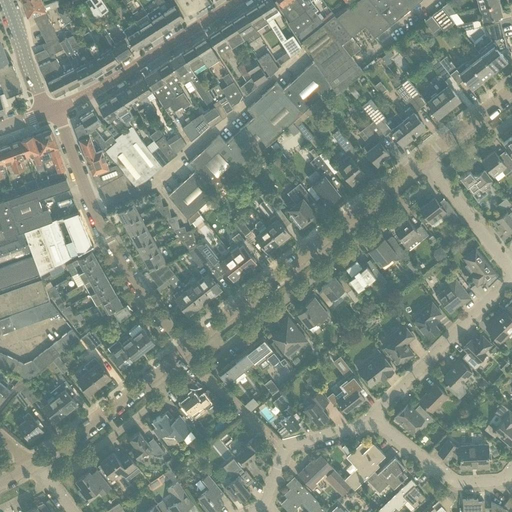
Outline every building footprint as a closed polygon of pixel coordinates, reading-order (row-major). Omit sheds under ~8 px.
[(40,0),(34,0),(23,4),(24,7),(28,17),(32,15),(43,11),(45,10),(58,6),(56,1),(43,6),(43,5),(42,4),(41,0),(40,0)] [(101,0),(86,0),(83,2),(95,19),(108,11),(101,0)] [(179,0),(189,15),(199,9),(193,0),(179,0)] [(193,0),(199,9),(212,0),(193,0)] [(271,0),(263,0),(256,5),(268,23),(290,57),(301,49),(293,35),(286,40),(272,18),(280,13),(278,10),(275,5),(271,0)] [(277,0),(279,2),(282,6),(280,8),(290,22),(288,23),(295,35),(303,47),(304,48),(312,60),(337,40),(324,23),(321,20),(314,12),(303,0),(277,0)] [(303,0),(314,12),(317,10),(311,1),(312,0),(303,0)] [(348,0),(352,5),(336,18),(340,24),(354,13),(354,12),(368,0),(369,0),(379,12),(380,11),(390,3),(387,0),(348,0)] [(340,24),(351,37),(365,26),(374,37),(390,24),(380,12),(380,11),(379,12),(369,0),(368,0),(354,12),(354,13),(340,24)] [(380,12),(390,24),(419,0),(387,0),(390,3),(380,11),(380,12)] [(448,2),(442,7),(448,15),(456,13),(448,2)] [(498,2),(479,7),(481,14),(477,15),(478,20),(502,14),(498,2)] [(62,4),(56,7),(63,19),(69,15),(62,4)] [(175,5),(163,13),(171,27),(184,19),(175,5)] [(256,31),(268,23),(257,5),(244,12),(253,26),(256,31)] [(159,7),(147,14),(160,34),(171,27),(163,13),(159,7)] [(440,26),(444,31),(454,22),(448,15),(442,7),(431,15),(440,26)] [(32,15),(35,21),(46,16),(43,11),(32,15)] [(244,12),(232,20),(240,34),(244,39),(247,44),(259,36),(256,31),(253,26),(244,12)] [(331,12),(321,20),(324,23),(334,16),(331,12)] [(147,14),(135,22),(147,42),(160,34),(147,14)] [(431,15),(424,21),(433,32),(440,26),(431,15)] [(35,21),(37,26),(49,22),(46,16),(35,21)] [(337,40),(312,60),(313,61),(331,86),(336,93),(363,71),(361,68),(351,56),(360,48),(351,37),(340,24),(336,18),(334,16),(324,23),(337,40)] [(231,47),(244,39),(240,34),(232,20),(220,28),(231,47)] [(472,21),(456,25),(461,31),(474,28),(472,21)] [(493,44),(480,55),(493,71),(494,71),(493,69),(499,64),(500,66),(507,60),(500,51),(506,47),(499,21),(485,24),(488,38),(493,44)] [(37,26),(40,32),(52,27),(49,22),(37,26)] [(127,28),(123,31),(130,41),(135,50),(137,49),(147,42),(135,22),(127,27),(127,28)] [(40,32),(43,37),(55,33),(52,27),(40,32)] [(219,55),(231,47),(220,28),(207,36),(219,55)] [(88,32),(82,36),(104,70),(118,60),(110,47),(100,53),(96,48),(98,47),(88,32)] [(102,35),(110,47),(118,60),(131,52),(123,39),(115,44),(107,32),(102,35)] [(55,33),(43,37),(46,42),(57,37),(55,33)] [(72,36),(60,42),(73,67),(74,67),(81,82),(95,75),(84,54),(72,36)] [(46,42),(43,44),(45,49),(49,56),(52,61),(56,59),(53,53),(63,48),(57,37),(46,42)] [(205,37),(193,45),(205,63),(207,67),(220,59),(205,37)] [(87,52),(84,54),(95,75),(104,70),(88,45),(85,47),(87,52)] [(193,45),(181,53),(193,71),(205,63),(193,45)] [(35,54),(34,54),(37,61),(49,56),(45,49),(35,54)] [(390,51),(380,58),(386,65),(391,61),(389,58),(393,55),(390,51)] [(181,53),(169,61),(180,79),(184,84),(191,80),(196,89),(202,99),(203,99),(207,105),(207,104),(210,108),(215,106),(206,91),(205,90),(201,85),(196,76),(193,71),(181,53)] [(268,53),(258,59),(269,76),(278,68),(268,53)] [(474,57),(468,62),(469,63),(483,80),(482,78),(492,70),(493,72),(493,71),(480,55),(479,53),(474,57)] [(284,54),(275,60),(279,65),(288,59),(284,54)] [(446,56),(439,61),(442,64),(451,75),(457,84),(464,79),(471,89),(472,88),(471,87),(481,79),(482,80),(483,80),(469,63),(468,62),(467,60),(456,68),(446,56)] [(0,80),(2,86),(6,96),(22,90),(10,59),(7,60),(7,61),(0,63),(0,80)] [(56,59),(50,61),(57,76),(60,74),(68,89),(81,82),(74,67),(73,67),(63,72),(56,59)] [(255,60),(244,67),(245,68),(256,85),(266,77),(256,61),(255,60)] [(57,76),(50,61),(49,61),(39,66),(46,81),(53,97),(68,89),(60,74),(57,76)] [(169,61),(156,69),(174,96),(175,96),(175,97),(183,92),(176,82),(180,79),(169,61)] [(313,61),(283,89),(303,112),(331,86),(313,61)] [(243,64),(238,68),(243,75),(242,75),(246,82),(239,88),(245,95),(256,85),(245,68),(244,67),(243,64)] [(439,74),(428,82),(431,85),(448,107),(459,98),(453,91),(444,80),(451,75),(442,64),(435,69),(439,74)] [(156,69),(144,77),(150,85),(162,105),(165,109),(170,106),(174,112),(181,107),(175,97),(175,96),(174,96),(156,69)] [(228,85),(221,89),(231,105),(243,97),(228,73),(222,77),(228,85)] [(143,78),(130,86),(139,99),(142,105),(146,109),(147,112),(154,108),(150,101),(155,98),(143,78)] [(412,98),(419,107),(426,102),(428,104),(437,116),(448,107),(431,85),(420,94),(407,78),(400,84),(412,98)] [(247,109),(253,116),(273,139),(303,112),(283,89),(276,82),(247,109)] [(217,84),(206,91),(215,106),(222,117),(233,107),(231,105),(221,89),(220,88),(217,84)] [(406,102),(412,98),(400,84),(395,88),(406,102)] [(130,86),(118,94),(127,107),(131,104),(135,110),(138,108),(142,105),(139,99),(130,86)] [(353,87),(349,91),(356,99),(360,95),(353,87)] [(183,92),(175,97),(181,107),(183,109),(186,106),(184,103),(188,100),(183,92)] [(118,94),(108,100),(121,120),(128,129),(133,126),(129,120),(133,117),(127,107),(118,94)] [(99,106),(98,106),(103,115),(108,122),(113,119),(115,122),(116,123),(121,120),(108,100),(99,106)] [(370,100),(362,107),(368,114),(373,121),(380,128),(386,123),(385,122),(387,120),(370,100)] [(210,108),(203,113),(210,124),(211,126),(222,117),(215,106),(210,108)] [(408,115),(401,120),(414,136),(415,135),(415,134),(425,126),(410,107),(405,111),(408,115)] [(93,110),(79,118),(82,122),(87,131),(89,132),(102,148),(104,150),(115,141),(113,140),(115,139),(111,135),(105,140),(94,128),(102,123),(93,110)] [(203,113),(190,121),(199,134),(210,124),(203,113)] [(387,120),(385,122),(386,123),(402,144),(413,135),(413,136),(414,136),(401,120),(396,113),(387,120)] [(253,116),(225,142),(225,143),(245,165),(273,139),(253,116)] [(190,121),(182,128),(191,141),(199,134),(190,121)] [(301,121),(296,125),(299,130),(307,140),(307,141),(313,136),(301,121)] [(362,130),(370,141),(361,148),(365,153),(367,151),(377,164),(377,163),(383,158),(383,159),(385,158),(384,157),(389,154),(383,146),(376,137),(382,132),(379,128),(373,121),(362,130)] [(74,126),(92,173),(109,166),(102,148),(95,150),(89,132),(87,131),(82,122),(74,126)] [(293,122),(287,127),(293,135),(299,130),(293,122)] [(110,124),(105,128),(105,129),(111,135),(115,139),(119,135),(110,124)] [(116,164),(124,173),(135,186),(146,180),(162,166),(150,150),(148,148),(133,126),(128,129),(122,133),(119,135),(115,139),(113,140),(115,141),(104,150),(104,151),(116,164)] [(49,130),(34,136),(44,163),(52,160),(57,173),(62,170),(65,169),(61,157),(51,131),(51,129),(49,130)] [(158,129),(150,136),(155,142),(157,145),(170,160),(176,155),(175,154),(166,140),(158,129)] [(339,129),(332,134),(349,155),(343,160),(343,161),(337,166),(345,176),(352,184),(352,183),(363,173),(364,174),(353,160),(359,155),(353,147),(339,129)] [(177,133),(166,140),(175,154),(186,145),(177,133)] [(196,169),(217,191),(245,165),(225,143),(225,142),(219,135),(189,162),(196,169)] [(511,135),(511,136),(503,143),(511,153),(511,154),(509,157),(511,160),(511,135)] [(32,136),(21,140),(27,157),(33,155),(36,164),(42,162),(32,136)] [(19,141),(10,144),(19,171),(25,169),(22,159),(27,157),(21,140),(19,141)] [(155,142),(148,148),(150,150),(162,166),(170,160),(157,145),(155,142)] [(276,142),(271,146),(276,152),(281,148),(276,142)] [(19,171),(10,144),(0,147),(0,149),(5,165),(10,163),(14,173),(19,171)] [(500,159),(498,156),(493,150),(481,160),(493,175),(500,169),(505,175),(511,168),(511,160),(509,157),(504,150),(504,151),(506,154),(500,159)] [(331,171),(318,155),(309,162),(320,175),(311,183),(312,185),(307,189),(316,200),(321,196),(327,203),(339,194),(324,176),(331,171)] [(112,179),(118,176),(124,173),(116,164),(109,166),(92,173),(97,187),(100,186),(112,179)] [(196,169),(168,195),(187,218),(191,215),(195,212),(196,210),(217,191),(196,169)] [(57,172),(47,176),(49,183),(65,177),(63,172),(63,171),(63,170),(57,172)] [(493,181),(490,178),(484,170),(478,174),(472,174),(469,170),(459,177),(467,187),(468,186),(473,192),(472,193),(478,200),(486,193),(484,191),(483,192),(482,190),(493,181)] [(135,186),(124,173),(118,176),(125,189),(135,186)] [(47,176),(35,180),(38,187),(38,188),(49,183),(47,176)] [(112,179),(115,185),(119,192),(125,189),(118,176),(112,179)] [(4,200),(0,201),(0,219),(6,237),(24,231),(32,254),(39,273),(48,268),(53,265),(39,225),(52,220),(47,207),(46,208),(47,208),(42,209),(38,199),(37,196),(44,193),(45,196),(68,188),(68,189),(69,188),(65,178),(65,177),(49,183),(38,188),(38,187),(27,191),(21,194),(16,195),(15,196),(4,199),(4,200)] [(115,185),(112,179),(100,186),(103,192),(115,185)] [(27,191),(38,187),(35,180),(24,184),(24,185),(27,191)] [(305,202),(311,197),(300,183),(291,190),(294,193),(290,196),(296,204),(290,209),(302,224),(314,214),(305,202)] [(24,185),(18,187),(21,194),(27,191),(24,185)] [(119,192),(115,185),(103,192),(106,197),(119,192)] [(4,199),(15,196),(16,195),(13,189),(13,190),(2,194),(4,199)] [(222,190),(219,197),(224,200),(227,193),(222,190)] [(159,195),(153,197),(155,206),(161,202),(159,195)] [(71,196),(59,200),(62,207),(56,210),(58,216),(76,209),(71,196)] [(271,218),(269,219),(271,221),(266,226),(278,241),(284,237),(285,237),(289,233),(274,215),(273,216),(272,214),(279,208),(269,196),(258,205),(268,217),(269,216),(271,218)] [(206,202),(211,208),(215,204),(210,198),(206,202)] [(458,217),(446,202),(440,206),(434,198),(420,209),(431,223),(445,212),(452,222),(458,217)] [(506,198),(495,206),(500,213),(511,204),(506,198)] [(155,206),(163,216),(170,212),(168,205),(163,207),(161,202),(155,206)] [(121,218),(124,223),(139,214),(133,203),(117,211),(118,212),(116,213),(119,219),(121,218)] [(511,206),(494,221),(502,231),(504,229),(507,233),(511,228),(511,206)] [(195,212),(187,218),(190,224),(196,220),(195,219),(200,215),(196,210),(195,212)] [(52,220),(39,225),(53,265),(57,263),(61,261),(85,249),(94,244),(93,244),(91,244),(89,239),(90,238),(89,238),(87,232),(87,231),(86,232),(84,226),(85,226),(84,225),(81,219),(82,219),(82,218),(81,219),(79,212),(78,211),(52,220)] [(163,216),(171,226),(178,222),(176,216),(171,217),(170,212),(163,216)] [(127,229),(130,234),(145,226),(139,214),(124,223),(124,224),(122,225),(125,230),(127,229)] [(238,215),(232,220),(241,230),(245,235),(250,231),(238,215)] [(254,226),(250,229),(253,232),(261,243),(268,251),(272,247),(272,246),(278,241),(266,226),(260,219),(255,223),(254,226)] [(401,242),(407,250),(408,251),(408,250),(406,247),(417,239),(419,241),(428,234),(420,224),(419,224),(420,225),(415,229),(407,219),(404,221),(405,222),(402,224),(402,223),(399,225),(399,224),(394,228),(395,228),(394,229),(403,241),(402,242),(401,242)] [(178,222),(171,226),(179,237),(191,230),(186,231),(184,226),(179,228),(178,222)] [(133,240),(136,246),(152,237),(145,226),(130,234),(130,235),(128,236),(131,241),(133,240)] [(191,230),(179,237),(189,250),(190,249),(197,245),(191,230)] [(236,248),(231,253),(244,270),(245,270),(244,269),(255,261),(248,253),(255,248),(248,240),(246,237),(245,235),(241,230),(234,235),(240,242),(235,247),(236,248)] [(0,239),(0,265),(32,254),(24,231),(6,237),(0,239)] [(368,250),(374,258),(380,266),(391,257),(391,258),(392,259),(393,259),(394,259),(395,260),(396,260),(397,259),(398,259),(399,258),(411,260),(391,236),(383,243),(374,242),(373,246),(368,250)] [(140,252),(143,257),(158,248),(152,237),(136,246),(137,246),(135,247),(138,253),(140,252)] [(189,250),(187,251),(198,266),(197,267),(199,270),(203,276),(197,281),(210,297),(220,288),(214,280),(220,275),(212,265),(204,254),(197,245),(190,249),(189,250)] [(441,254),(435,258),(438,262),(447,255),(440,246),(437,249),(441,254)] [(158,248),(143,257),(141,259),(144,264),(146,263),(149,269),(165,260),(158,248)] [(468,254),(463,258),(467,264),(465,266),(471,274),(469,276),(470,278),(477,286),(482,282),(483,283),(495,273),(475,248),(468,254)] [(211,249),(204,254),(212,265),(220,275),(226,270),(233,278),(243,270),(244,270),(231,253),(225,257),(224,256),(219,259),(211,249)] [(72,262),(78,273),(97,262),(91,251),(72,262)] [(0,265),(0,287),(39,273),(32,254),(0,265)] [(350,280),(356,288),(357,289),(364,284),(366,284),(367,282),(368,281),(374,275),(382,285),(387,281),(372,263),(367,267),(366,265),(361,269),(360,267),(361,266),(356,259),(346,268),(352,275),(353,274),(355,276),(350,280)] [(78,286),(84,283),(90,280),(103,272),(97,262),(78,273),(72,276),(78,286)] [(48,268),(39,273),(42,280),(43,280),(61,271),(57,263),(53,265),(48,268)] [(147,273),(153,280),(169,268),(165,263),(147,273)] [(169,268),(153,280),(158,286),(163,282),(168,279),(178,291),(173,295),(188,314),(199,305),(184,286),(174,274),(169,268)] [(84,283),(90,294),(109,283),(103,272),(90,280),(84,283)] [(39,305),(44,303),(50,301),(50,300),(43,280),(42,280),(39,273),(0,287),(0,319),(9,316),(15,314),(21,311),(27,309),(33,307),(39,305)] [(323,290),(318,293),(325,301),(329,306),(333,303),(334,305),(348,295),(355,303),(360,299),(351,288),(347,283),(342,287),(336,279),(334,277),(321,287),(323,290)] [(436,296),(443,305),(449,313),(461,304),(461,305),(470,298),(455,278),(443,287),(445,289),(436,296)] [(189,282),(184,286),(199,305),(210,297),(197,281),(192,285),(189,282)] [(90,294),(96,304),(102,301),(115,293),(109,283),(90,294)] [(54,286),(46,290),(49,298),(52,297),(54,300),(60,296),(54,286)] [(102,301),(96,304),(102,315),(121,304),(115,293),(102,301)] [(60,296),(54,300),(55,303),(57,306),(60,310),(66,307),(60,296)] [(304,308),(297,313),(303,321),(308,327),(312,332),(319,327),(317,324),(328,315),(320,305),(314,297),(306,303),(308,305),(304,308)] [(50,301),(44,303),(49,316),(60,313),(50,301)] [(414,322),(420,330),(426,338),(438,328),(432,321),(441,314),(432,302),(417,313),(420,317),(414,322)] [(49,316),(44,303),(39,305),(44,319),(49,316)] [(44,319),(39,305),(33,307),(37,321),(44,319)] [(66,307),(60,310),(64,315),(66,314),(69,319),(75,316),(72,310),(69,305),(66,307)] [(125,305),(117,310),(113,312),(117,317),(120,321),(131,312),(125,305)] [(33,307),(27,309),(32,323),(37,321),(33,307)] [(27,309),(21,311),(26,325),(32,323),(27,309)] [(21,311),(15,314),(20,327),(26,325),(21,311)] [(113,312),(103,320),(109,327),(114,323),(113,321),(117,317),(113,312)] [(486,328),(493,335),(500,343),(511,331),(511,319),(504,312),(504,313),(496,322),(494,321),(486,328)] [(15,314),(9,316),(14,329),(20,327),(15,314)] [(9,316),(0,319),(0,328),(2,334),(8,331),(14,329),(9,316)] [(75,316),(69,319),(72,325),(78,321),(75,316)] [(272,337),(279,345),(288,356),(307,341),(287,316),(281,321),(286,326),(272,337)] [(139,322),(128,330),(143,349),(154,341),(139,322)] [(389,341),(383,346),(387,351),(389,353),(386,356),(389,360),(392,357),(396,362),(400,359),(403,362),(413,354),(407,344),(406,343),(413,338),(414,337),(408,329),(404,325),(387,338),(389,341)] [(67,332),(75,342),(79,338),(72,329),(67,332)] [(91,329),(86,333),(96,346),(101,342),(91,329)] [(128,330),(118,339),(133,357),(143,349),(128,330)] [(62,336),(70,346),(75,342),(67,332),(62,336)] [(96,346),(86,333),(80,337),(91,350),(96,346)] [(57,340),(65,350),(70,346),(62,336),(57,340)] [(471,340),(462,348),(467,353),(463,357),(474,368),(480,363),(478,362),(485,354),(483,352),(491,345),(489,343),(482,336),(476,342),(477,343),(475,344),(475,343),(471,340)] [(244,351),(240,354),(251,367),(251,366),(251,365),(251,364),(266,352),(268,355),(266,356),(272,364),(279,359),(264,339),(263,339),(261,337),(246,349),(248,351),(246,352),(244,351)] [(133,357),(118,339),(107,347),(122,366),(133,357)] [(52,344),(60,354),(65,350),(57,340),(52,344)] [(55,358),(58,356),(60,354),(52,344),(47,348),(55,358)] [(53,360),(55,358),(47,348),(42,352),(50,362),(53,360)] [(45,366),(47,364),(50,362),(42,352),(38,356),(45,366)] [(359,373),(364,378),(370,386),(382,376),(384,378),(393,372),(391,369),(393,368),(381,353),(366,365),(367,367),(359,373)] [(251,367),(240,354),(236,357),(237,359),(236,361),(234,359),(218,371),(220,373),(219,374),(227,383),(245,369),(246,371),(250,369),(250,368),(251,367)] [(7,355),(2,366),(7,369),(13,358),(7,355)] [(33,360),(40,370),(45,366),(38,356),(33,360)] [(62,372),(68,368),(58,356),(55,358),(53,360),(62,372)] [(95,357),(84,366),(99,384),(110,376),(95,357)] [(340,357),(333,363),(345,377),(352,372),(340,357)] [(13,358),(7,369),(13,372),(18,361),(13,358)] [(454,366),(451,369),(443,377),(449,383),(446,386),(457,398),(464,391),(461,383),(472,373),(458,359),(453,365),(454,366)] [(24,363),(19,374),(22,376),(28,379),(29,379),(40,370),(33,360),(24,363)] [(47,364),(57,377),(62,372),(53,360),(50,362),(47,364)] [(509,364),(505,360),(499,367),(503,370),(509,364)] [(18,361),(13,372),(19,374),(24,363),(18,361)] [(78,371),(72,375),(76,380),(77,378),(82,385),(88,393),(99,384),(84,366),(80,369),(78,370),(78,371)] [(22,376),(13,386),(19,391),(20,389),(25,383),(28,379),(22,376)] [(57,388),(51,393),(53,396),(57,400),(65,411),(76,403),(74,400),(72,397),(70,395),(65,390),(70,386),(62,376),(57,380),(61,384),(56,388),(57,388)] [(332,392),(326,397),(329,400),(333,405),(337,402),(346,412),(357,403),(358,405),(363,400),(364,400),(357,391),(362,387),(353,376),(341,385),(344,388),(335,396),(332,392)] [(0,399),(2,397),(3,398),(10,390),(7,387),(9,384),(2,378),(0,380),(0,399)] [(312,378),(307,382),(312,388),(316,384),(312,378)] [(25,383),(20,389),(32,403),(37,399),(25,383)] [(420,400),(427,408),(432,412),(447,396),(435,385),(431,389),(431,390),(427,394),(426,393),(420,400)] [(19,391),(16,395),(26,408),(32,403),(20,389),(19,391)] [(221,401),(220,400),(208,389),(203,394),(197,398),(195,395),(196,395),(192,391),(189,394),(190,395),(181,402),(184,405),(179,409),(193,427),(195,426),(192,422),(196,419),(192,414),(198,410),(199,412),(206,406),(210,412),(216,407),(215,406),(221,401)] [(328,402),(322,395),(319,391),(309,399),(312,403),(303,410),(311,420),(312,419),(317,425),(321,422),(322,422),(323,422),(324,421),(325,420),(326,419),(326,418),(328,416),(321,408),(328,402)] [(41,400),(40,401),(43,404),(49,412),(55,419),(65,411),(57,400),(53,396),(51,393),(44,397),(41,400)] [(282,394),(273,402),(281,412),(284,416),(284,417),(280,421),(279,422),(283,426),(278,430),(282,436),(288,431),(289,432),(300,424),(298,421),(302,418),(290,404),(282,394)] [(252,397),(244,405),(251,411),(259,404),(252,397)] [(422,431),(429,424),(434,420),(423,409),(418,414),(407,404),(395,417),(411,432),(417,426),(422,431)] [(503,420),(495,429),(488,424),(484,429),(494,437),(497,434),(510,445),(509,444),(511,439),(511,412),(502,404),(494,413),(503,420)] [(19,425),(30,439),(42,429),(28,412),(23,416),(26,420),(19,425)] [(152,430),(158,438),(159,438),(160,436),(166,443),(172,444),(191,430),(179,415),(174,420),(172,417),(170,419),(168,417),(166,416),(164,414),(160,417),(159,416),(152,421),(153,422),(151,423),(155,428),(152,430)] [(219,437),(226,446),(233,441),(226,431),(219,437)] [(131,450),(137,457),(139,460),(143,456),(142,455),(147,451),(149,454),(161,455),(164,452),(155,441),(150,445),(145,440),(143,439),(143,437),(139,432),(129,439),(135,446),(131,450)] [(235,457),(236,459),(243,466),(254,457),(258,462),(267,454),(254,437),(245,445),(247,448),(235,457)] [(429,439),(425,443),(430,448),(434,444),(429,439)] [(447,440),(443,444),(437,452),(448,460),(452,455),(455,458),(460,458),(461,468),(472,468),(472,467),(476,466),(476,468),(489,467),(487,444),(459,446),(460,448),(458,448),(447,440)] [(344,445),(341,448),(348,455),(346,457),(352,463),(353,462),(359,469),(352,476),(350,474),(344,480),(350,486),(351,485),(355,489),(366,479),(372,472),(379,466),(376,463),(384,455),(373,443),(365,450),(363,447),(361,449),(358,446),(351,452),(344,445)] [(201,451),(194,456),(198,461),(205,456),(201,451)] [(139,469),(133,461),(127,453),(119,460),(113,452),(100,463),(112,477),(120,471),(127,479),(139,469)] [(350,486),(344,480),(321,456),(311,465),(309,463),(302,470),(304,472),(299,476),(312,489),(317,484),(315,482),(324,473),(326,475),(325,477),(342,494),(350,486)] [(375,476),(372,472),(366,479),(376,489),(385,481),(393,489),(407,476),(401,470),(404,467),(403,466),(402,467),(399,464),(400,462),(394,457),(380,470),(380,471),(375,476)] [(165,461),(169,468),(175,465),(171,458),(165,461)] [(224,465),(223,466),(234,479),(224,487),(228,493),(235,500),(237,498),(240,501),(250,493),(245,487),(247,485),(248,485),(254,480),(245,470),(244,471),(240,466),(233,458),(224,465)] [(165,473),(168,478),(175,474),(171,469),(165,473)] [(88,471),(76,481),(81,487),(78,490),(85,499),(97,490),(101,495),(110,487),(96,470),(95,471),(97,473),(93,477),(88,471)] [(203,503),(201,505),(206,511),(208,509),(210,511),(213,511),(223,504),(218,498),(223,493),(208,474),(200,481),(205,487),(207,485),(209,487),(198,496),(203,503)] [(293,486),(291,489),(284,494),(287,498),(281,504),(289,511),(293,507),(294,507),(297,504),(296,504),(301,499),(312,511),(324,511),(326,510),(294,477),(289,482),(293,486)] [(411,479),(404,486),(376,511),(390,511),(395,508),(397,510),(403,505),(401,502),(405,498),(414,508),(425,498),(418,490),(417,491),(415,488),(416,488),(414,486),(416,484),(411,479)] [(167,508),(170,511),(188,511),(187,509),(193,505),(177,482),(167,489),(176,502),(167,508)] [(138,490),(142,496),(148,492),(145,487),(138,490)] [(502,507),(490,501),(490,511),(511,511),(511,500),(509,497),(504,505),(506,507),(505,509),(502,507)] [(473,499),(462,500),(463,510),(462,511),(484,511),(484,501),(478,502),(474,502),(473,499)] [(425,511),(449,511),(449,506),(445,510),(437,501),(432,506),(434,508),(429,511),(428,511),(427,511),(425,511)] [(49,511),(43,503),(29,510),(29,511),(28,511),(49,511)] [(119,503),(107,511),(108,511),(125,511),(123,508),(119,503)]
